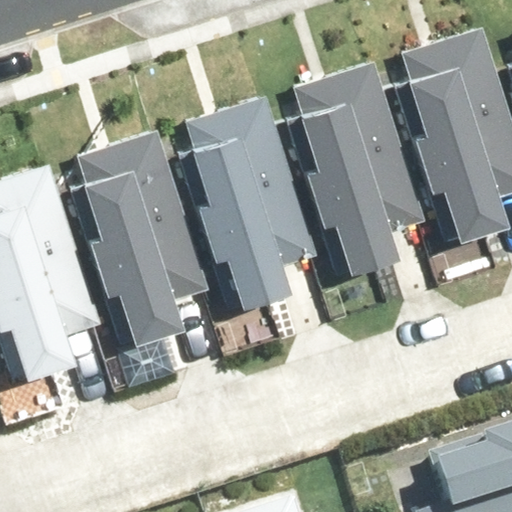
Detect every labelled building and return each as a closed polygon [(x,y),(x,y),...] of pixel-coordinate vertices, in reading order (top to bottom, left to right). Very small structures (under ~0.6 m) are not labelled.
[(431,197),(444,241),(493,227),(484,200),(511,191),(511,154),(477,39),(403,61),(411,89),(399,93),(413,138),(398,142),(416,202),(431,197)] [(325,232),(338,276),(387,262),(379,235),(416,223),(371,74),(297,96),(305,124),(293,128),(307,173),(292,177),(310,237),(325,232)] [(218,262),(231,306),(280,291),(272,264),(310,253),(265,104),(190,126),(198,154),(186,157),(200,203),(185,207),(203,267),(218,262)] [(110,295),(123,338),(172,324),(164,297),(202,285),(157,136),(82,158),(91,186),(79,190),(92,235),(78,239),(96,299),(110,295)] [(0,332),(13,376),(62,361),(54,334),(92,323),(47,173),(0,187),(0,332)] [(511,511),(511,429),(386,470),(399,511),(511,511)] [(300,511),(295,495),(240,511),(300,511)]
